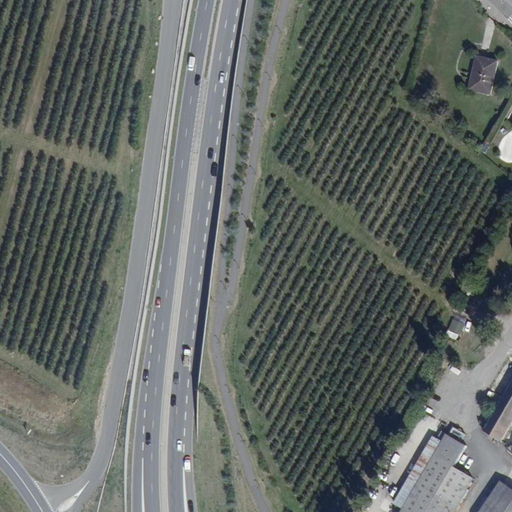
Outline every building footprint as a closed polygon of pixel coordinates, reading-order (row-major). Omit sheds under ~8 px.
[(498,61),(477,57),(474,73),(476,74),(472,90),(491,94),(498,61)] [(465,322),(455,316),(448,330),(461,336),(465,322)] [(511,363),(508,362),(495,382),(509,388),(511,382),(511,363)] [(511,382),(509,388),(484,431),(502,441),(511,423),(511,382)] [(443,441),(404,510),(402,511),(454,511),(474,479),(461,471),(474,449),(442,431),(438,438),(443,441)] [(404,510),(443,441),(438,438),(435,436),(395,505),(404,510)] [(511,511),(511,487),(501,481),(480,511),(511,511)]
